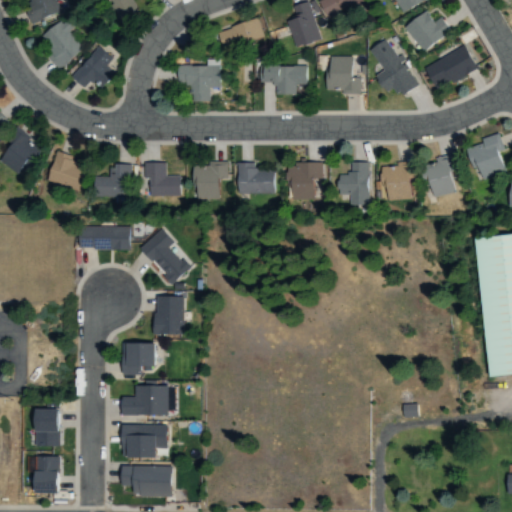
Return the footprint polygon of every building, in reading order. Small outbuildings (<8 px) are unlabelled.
[(14,0),(21,23),(49,15),(44,0),(14,0)] [(107,0),(120,21),(137,10),(130,0),(107,0)] [(312,0),(320,19),(357,3),(355,0),(312,0)] [(383,0),(397,16),(415,0),(383,0)] [(420,53),(444,29),(421,6),(397,30),(420,53)] [(287,50),(312,43),(302,8),(277,15),(287,50)] [(73,52),(53,21),(32,35),(42,51),(37,54),(47,70),(73,52)] [(221,53),(249,42),(241,22),(214,33),(221,53)] [(375,70),(368,74),(378,92),(388,87),(394,97),(410,88),(381,38),(363,48),(375,70)] [(108,74),(98,67),(105,56),(90,45),(65,78),(78,88),(85,79),(98,88),(108,74)] [(431,90),(472,69),(459,45),(418,67),(431,90)] [(351,93),(351,57),(320,57),(320,93),(351,93)] [(214,87),(215,65),(174,65),(174,103),(204,103),(204,87),(214,87)] [(291,96),(291,85),(301,85),(301,66),(255,65),(255,84),(269,84),(269,95),(291,96)] [(16,132),(0,147),(0,165),(13,178),(38,154),(16,132)] [(503,173),(491,136),(460,146),(472,183),(503,173)] [(84,162),(47,156),(42,184),(80,190),(84,162)] [(419,161),(426,197),(452,193),(445,156),(419,161)] [(335,175),(335,197),(344,196),(345,207),(365,207),(364,161),(344,162),(344,175),(335,175)] [(191,162),(191,200),(221,200),(221,162),(191,162)] [(177,197),(177,175),(161,175),(161,163),(139,163),(139,197),(177,197)] [(233,195),(271,195),(271,170),(251,170),(251,163),(233,163),(233,195)] [(315,200),(315,163),(285,163),(285,200),(315,200)] [(95,175),(95,198),(126,198),(126,164),(104,164),(104,175),(95,175)] [(378,165),(379,201),(410,200),(409,164),(378,165)] [(76,249),(125,249),(125,227),(76,227),(76,249)] [(171,241),(158,229),(136,251),(169,283),(183,267),(164,248),(171,241)] [(511,376),(511,235),(478,239),(491,378),(511,376)] [(177,297),(150,297),(150,335),(177,335),(177,297)] [(153,345),(125,344),(124,370),(152,370),(153,345)] [(129,387),(129,398),(116,398),(116,415),(161,415),(161,387),(129,387)] [(34,411),(34,447),(60,447),(60,411),(34,411)] [(163,425),(118,425),(117,458),(155,459),(155,446),(163,447),(163,425)] [(59,494),(59,457),(31,457),(31,494),(59,494)] [(169,466),(117,466),(117,487),(125,487),(125,496),(169,496),(169,466)]
